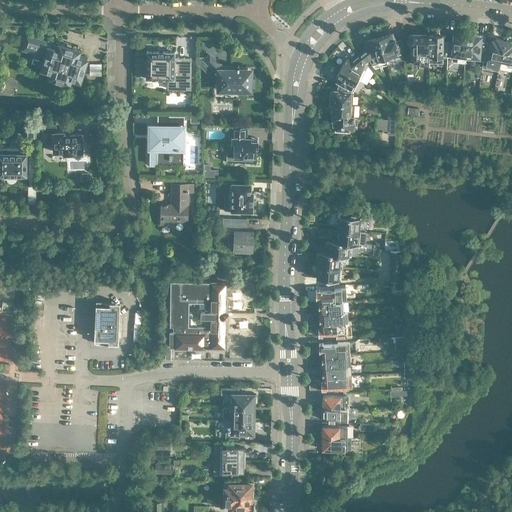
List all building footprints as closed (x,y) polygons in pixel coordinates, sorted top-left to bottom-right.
[(448,57),(449,43),(446,43),(446,34),(442,34),(440,32),(438,32),(436,32),(434,34),(430,34),(430,63),(430,66),(447,66),(447,57),(448,57)] [(454,43),(449,43),(448,57),(448,62),(449,62),(452,62),(465,63),(466,58),(468,34),(459,33),(459,35),(454,35),(454,43)] [(391,34),(379,37),(384,58),(398,54),(397,50),(398,50),(395,39),(392,40),(391,34)] [(430,63),(430,34),(413,34),(411,34),(410,35),(409,36),(408,37),(408,38),(408,39),(408,40),(408,41),(408,42),(409,43),(410,44),(411,44),(412,45),(413,45),(413,63),(430,63)] [(476,35),(468,34),(466,58),(474,59),(474,56),(478,57),(480,37),(476,37),(476,35)] [(72,79),(80,81),(87,59),(79,56),(80,51),(59,44),(59,46),(27,36),(23,49),(46,57),(42,69),(51,72),(49,78),(70,85),(72,79)] [(384,58),(379,37),(367,41),(369,47),(366,47),(366,48),(359,53),(366,62),(368,64),(371,62),(384,58)] [(500,64),(505,41),(496,39),(496,41),(492,40),(491,41),(492,41),(488,61),(500,64)] [(511,42),(505,41),(500,64),(511,67),(511,65),(511,42)] [(174,52),(164,52),(163,52),(159,52),(148,52),(148,51),(147,51),(147,52),(147,78),(146,78),(146,79),(147,79),(168,79),(168,89),(191,89),(191,58),(178,58),(177,59),(175,59),(175,53),(175,52),(174,52)] [(363,66),(366,62),(359,53),(352,59),(351,60),(349,59),(347,62),(345,61),(344,63),(342,62),(340,66),(342,66),(340,68),(361,80),(367,69),(363,66)] [(221,66),(217,63),(218,62),(211,55),(205,60),(203,60),(203,66),(213,76),(214,76),(217,79),(219,79),(219,88),(228,88),(228,90),(239,91),(239,88),(251,88),(251,87),(254,87),(254,79),(251,79),(251,78),(248,78),(248,71),(248,70),(247,70),(247,68),(240,68),(240,67),(239,67),(239,68),(232,68),(232,70),(225,70),(221,66)] [(103,74),(103,63),(92,62),(91,74),(103,74)] [(355,91),(361,80),(340,68),(339,70),(338,69),(336,73),(337,74),(336,76),(339,77),(337,81),(339,82),(336,90),(354,91),(355,91)] [(354,91),(336,90),(334,90),(334,94),(331,94),(331,97),(329,96),(329,100),(331,100),(330,103),(354,104),(355,91),(354,91)] [(354,116),(354,104),(330,103),(333,103),(333,109),(332,109),(332,113),(333,113),(333,115),(354,116)] [(408,107),(408,114),(419,115),(420,108),(408,107)] [(190,114),(190,123),(199,123),(199,114),(190,114)] [(353,129),(354,116),(333,115),(332,122),(331,122),(331,126),(332,126),(332,128),(335,128),(335,131),(350,132),(350,129),(353,129)] [(157,148),(157,165),(184,165),(184,116),(169,116),(168,126),(161,126),(161,128),(158,128),(158,126),(150,125),(149,135),(151,135),(151,139),(149,139),(149,148),(157,148)] [(36,139),(37,125),(25,125),(25,139),(36,139)] [(54,152),(62,152),(65,154),(72,154),(74,151),(82,151),(82,142),(84,142),(83,135),(82,135),(82,133),(64,134),(64,132),(56,132),(56,125),(43,125),(43,132),(54,132),(54,152)] [(257,148),(257,147),(255,147),(256,141),(251,141),(251,138),(247,138),(247,128),(233,128),(232,144),(228,144),(227,144),(227,145),(227,151),(227,150),(227,151),(227,155),(226,155),(227,155),(226,161),(226,160),(226,162),(227,162),(227,161),(232,162),(233,162),(238,162),(239,162),(244,162),(245,162),(250,162),(251,162),(256,162),(256,163),(257,163),(257,162),(257,157),(257,156),(257,152),(257,148)] [(27,148),(22,148),(0,148),(0,173),(4,174),(4,175),(9,175),(10,175),(17,175),(22,175),(22,174),(27,174),(27,148)] [(211,164),(204,164),(204,177),(211,177),(218,177),(218,170),(211,170),(211,164)] [(173,205),(171,205),(168,205),(168,203),(165,203),(165,205),(162,205),(162,203),(162,206),(160,206),(160,214),(161,214),(161,224),(162,224),(162,223),(172,224),(172,221),(188,221),(188,192),(193,192),(194,184),(173,183),(173,182),(172,182),(172,194),(173,194),(173,205)] [(232,182),(231,210),(234,210),(234,213),(243,213),(243,211),(253,211),(253,210),(255,210),(255,201),(253,201),(253,192),(251,192),(251,183),(232,182)] [(338,224),(338,228),(347,229),(358,230),(359,226),(362,227),(365,225),(365,221),(363,219),(360,218),(357,217),(356,217),(355,214),(352,214),(350,216),(350,217),(340,216),(340,215),(339,215),(339,216),(339,217),(336,218),(336,222),(338,223),(338,224)] [(357,242),(358,230),(347,229),(338,228),(338,229),(337,230),(335,230),(335,234),(337,236),(337,241),(352,242),(352,241),(357,242)] [(253,250),(253,231),(235,230),(235,231),(229,230),(228,243),(234,244),(234,249),(236,249),(236,251),(251,252),(251,249),(253,250)] [(352,242),(337,241),(330,240),(330,239),(329,239),(329,241),(328,241),(326,242),(325,246),(328,247),(328,248),(328,252),(343,254),(351,255),(352,242)] [(342,267),(343,254),(328,252),(320,252),(321,251),(320,251),(320,253),(319,252),(319,253),(317,254),(316,258),(319,259),(319,260),(318,265),(342,267)] [(341,279),(342,267),(318,265),(318,266),(316,266),(315,270),(317,272),(318,272),(317,278),(318,278),(318,277),(341,279)] [(227,312),(228,297),(227,297),(227,282),(206,282),(171,281),(170,327),(173,327),(173,331),(170,331),(170,347),(175,347),(175,348),(206,349),(206,348),(226,348),(226,333),(227,333),(227,319),(228,319),(228,312),(227,312)] [(318,298),(318,302),(339,301),(339,297),(345,296),(345,289),(320,291),(320,289),(315,289),(316,299),(318,298)] [(120,302),(96,301),(95,343),(96,343),(100,343),(101,343),(118,344),(120,302)] [(340,311),(339,301),(318,302),(319,313),(340,311)] [(403,308),(392,308),(392,318),(404,318),(403,308)] [(340,321),(340,311),(319,313),(320,323),(340,321)] [(345,321),(340,321),(320,323),(320,326),(318,327),(319,336),(323,335),(323,334),(337,333),(337,337),(346,336),(345,321)] [(322,356),(338,355),(347,354),(346,342),(337,342),(338,344),(324,345),(323,343),(319,343),(320,353),(322,352),(322,353),(322,355),(322,356)] [(410,351),(402,351),(403,361),(404,361),(411,360),(410,351)] [(339,365),(338,355),(322,356),(322,366),(339,365)] [(405,370),(399,371),(399,373),(404,373),(405,373),(411,372),(412,372),(412,371),(411,360),(404,361),(405,370)] [(339,376),(339,365),(322,366),(323,377),(339,376)] [(348,375),(339,376),(323,377),(323,380),(321,380),(322,389),(326,389),(326,388),(344,387),(344,389),(349,388),(348,375)] [(229,394),(229,407),(255,407),(255,400),(254,400),(254,394),(239,394),(239,388),(221,387),(221,394),(229,394)] [(347,396),(323,395),(323,396),(324,396),(323,399),(323,401),(322,402),(321,405),(323,407),(342,408),(347,408),(347,396)] [(255,407),(229,407),(229,420),(255,420),(255,412),(254,412),(254,407),(255,407)] [(342,419),(342,408),(323,407),(323,408),(321,409),(321,412),(323,414),(323,416),(323,418),(322,419),(342,419)] [(255,427),(255,420),(229,420),(228,432),(226,432),(226,439),(239,439),(239,433),(253,433),(253,427),(255,427)] [(346,426),(342,426),(322,425),(322,426),(323,426),(323,429),(322,429),(322,430),(321,432),(321,435),(322,436),(322,437),(346,437),(346,426)] [(351,437),(346,437),(322,437),(322,438),(321,439),(321,442),(322,444),(322,446),(323,446),(323,448),(322,448),(322,449),(351,449),(351,437)] [(170,449),(170,441),(155,441),(155,448),(170,449)] [(245,447),(240,447),(233,447),(233,446),(231,446),(231,447),(223,447),(222,460),(245,460),(246,452),(245,452),(245,447)] [(245,467),(245,460),(222,460),(222,472),(231,472),(231,473),(232,473),(232,472),(244,473),(244,467),(245,467)] [(156,473),(172,474),(172,463),(156,463),(156,473)] [(254,483),(237,482),(223,482),(223,487),(225,487),(225,494),(225,495),(254,496),(254,483)] [(253,509),(254,496),(225,495),(225,497),(225,508),(224,508),(224,509),(229,509),(229,511),(236,511),(236,509),(253,509)]
